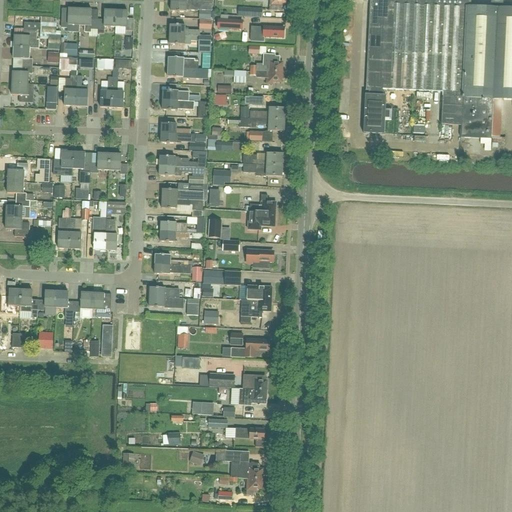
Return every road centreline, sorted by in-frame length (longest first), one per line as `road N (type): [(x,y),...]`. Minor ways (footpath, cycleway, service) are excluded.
road 1 (unclassified): [(290,511),(308,194)]
road 2 (unclassified): [(451,148),(365,143),(355,134),(362,0)]
road 3 (unclassified): [(511,203),(308,194)]
road 4 (unclassified): [(308,194),(315,0)]
road 5 (residential): [(129,278),(141,134)]
road 6 (residential): [(141,134),(146,0)]
road 7 (residential): [(0,273),(129,278)]
